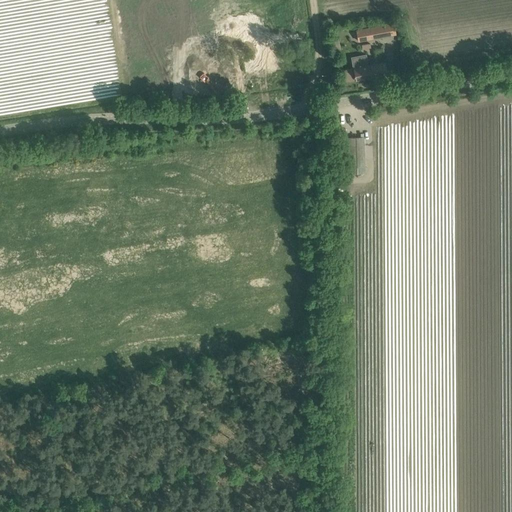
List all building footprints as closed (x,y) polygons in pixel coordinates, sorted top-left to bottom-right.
[(119,0),(128,55),(178,47),(170,0),(119,0)] [(255,20),(228,24),(230,37),(253,33),(257,33),(257,32),(255,20)] [(379,24),(370,26),(373,38),(382,36),(379,24)] [(260,57),(248,59),(250,69),(249,69),(249,70),(256,69),(256,71),(274,68),(272,55),(270,55),(267,42),(267,41),(266,41),(257,42),(257,43),(260,57)] [(385,62),(344,70),(346,82),(387,74),(386,69),(385,62)] [(348,138),(349,168),(349,170),(356,170),(356,168),(365,167),(364,137),(348,138)]
